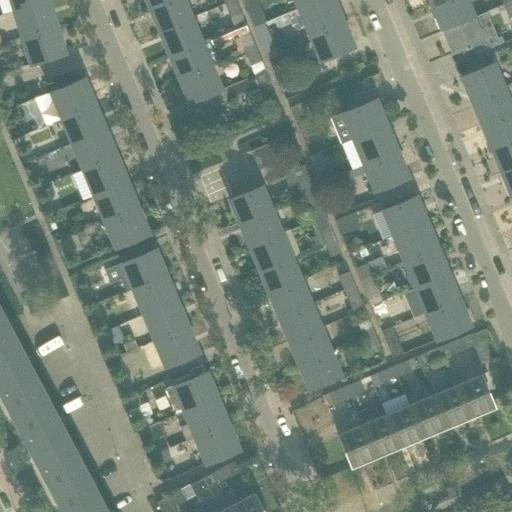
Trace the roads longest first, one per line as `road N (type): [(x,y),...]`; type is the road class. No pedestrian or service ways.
road 1 (residential): [(316,511),(91,0)]
road 2 (residential): [(511,322),(377,0)]
road 3 (residential): [(399,511),(511,462)]
